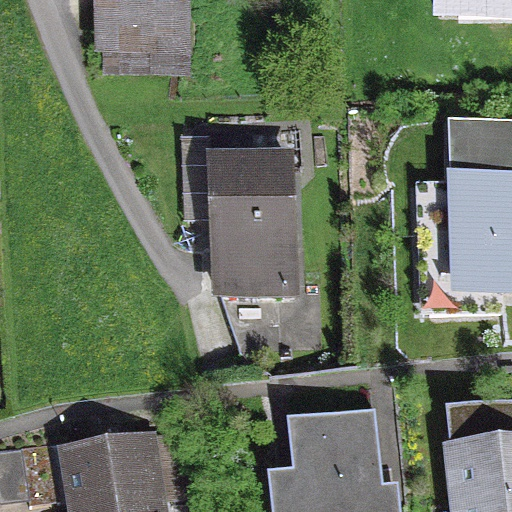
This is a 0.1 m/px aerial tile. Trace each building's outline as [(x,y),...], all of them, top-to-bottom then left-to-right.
[(104,0),(105,57),(180,55),(179,0),(104,0)] [(511,0),(435,0),(435,10),(511,13),(511,0)] [(497,293),(511,292),(511,187),(509,132),(449,134),(451,189),(421,190),(425,320),(498,318),(497,293)] [(211,289),(215,300),(291,297),(285,167),(207,170),(211,289)] [(511,511),(511,419),(511,411),(446,418),(456,511),(511,511)] [(283,427),(292,511),(381,511),(371,417),(283,427)] [(155,511),(145,445),(61,458),(69,511),(155,511)] [(46,449),(0,455),(0,498),(23,495),(25,511),(27,511),(55,508),(46,449)]
